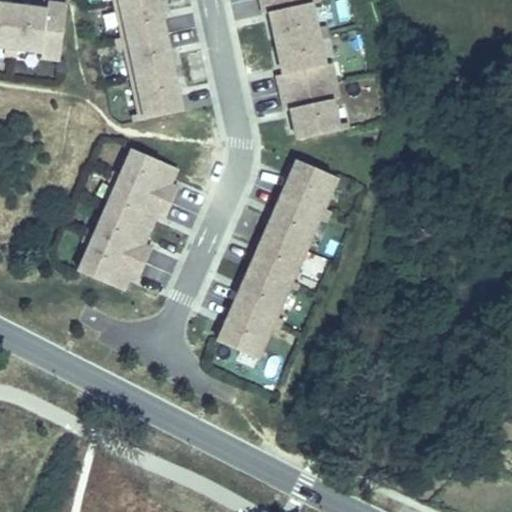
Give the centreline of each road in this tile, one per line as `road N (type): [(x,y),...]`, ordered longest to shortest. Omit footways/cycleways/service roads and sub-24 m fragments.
road 1 (unclassified): [(0,331),(355,511)]
road 2 (residential): [(208,0),(235,161),(175,315)]
